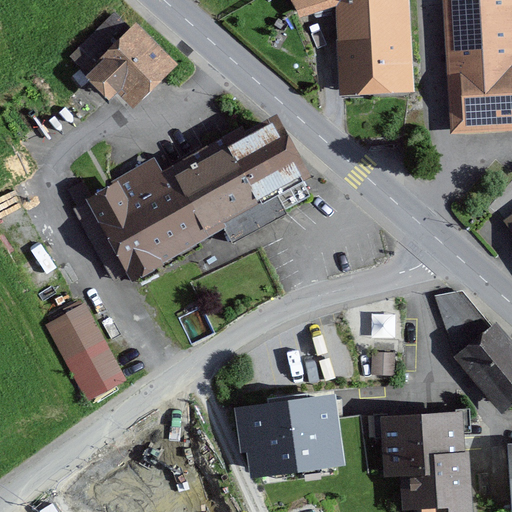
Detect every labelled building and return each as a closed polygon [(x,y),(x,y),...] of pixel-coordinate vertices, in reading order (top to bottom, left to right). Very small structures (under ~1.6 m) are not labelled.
[(344,52),(346,88),(404,85),(398,0),(291,0),(298,11),(337,1),(350,1),(352,52),(344,52)] [(511,115),(511,0),(457,0),(460,56),(460,69),(461,83),(451,83),(453,119),(511,115)] [(121,84),(134,98),(166,66),(115,15),(84,46),(103,66),(91,77),(110,95),(121,84)] [(284,210),(310,196),(302,181),(300,178),(272,126),(247,140),(241,130),(217,143),(221,148),(223,153),(170,183),(165,185),(152,162),(110,186),(113,191),(93,202),(131,270),(220,220),(232,243),(277,219),(275,215),(279,212),(284,210)] [(17,179),(0,187),(0,234),(17,268),(53,249),(17,179)] [(36,290),(64,275),(52,253),(24,268),(36,290)] [(434,297),(454,355),(489,326),(461,292),(434,297)] [(49,326),(87,398),(123,378),(84,307),(49,326)] [(511,352),(511,353),(489,326),(454,355),(464,367),(470,362),(503,402),(511,394),(511,352)] [(394,373),(395,351),(374,350),(373,372),(394,373)] [(258,469),(337,459),(330,399),(310,401),(310,397),(309,393),(265,398),(267,409),(251,411),(258,469)] [(462,457),(459,416),(384,420),(387,472),(402,471),(404,492),(409,493),(410,504),(435,503),(435,511),(456,511),(469,511),(466,456),(462,457)] [(120,511),(212,511),(179,443),(105,479),(107,484),(95,491),(104,511),(109,511),(119,508),(120,511)] [(42,501),(49,511),(76,511),(96,499),(80,476),(42,501)]
